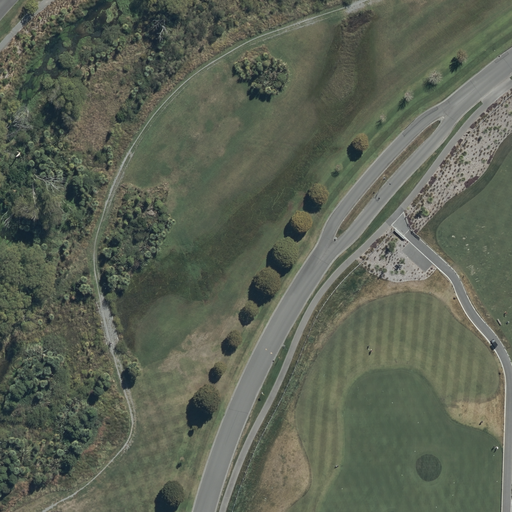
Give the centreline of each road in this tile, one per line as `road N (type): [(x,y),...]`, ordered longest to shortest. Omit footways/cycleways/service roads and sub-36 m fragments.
road 1 (unclassified): [(204,511),(250,382),(328,249)]
road 2 (unclassified): [(328,249),(335,220),(363,183),(426,118),(450,109)]
road 3 (unclassified): [(450,109),(361,224),(328,249)]
